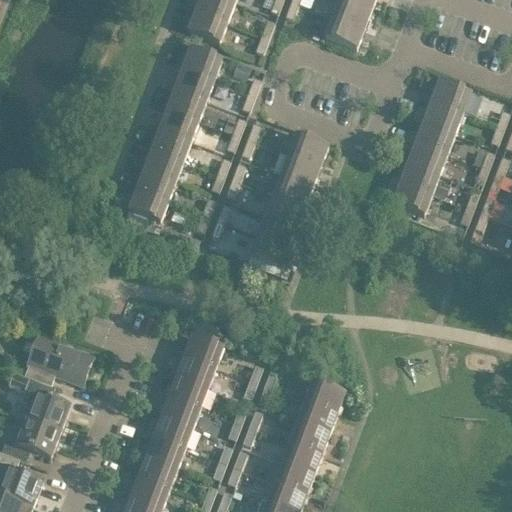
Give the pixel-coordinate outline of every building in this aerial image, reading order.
[(236,6),(220,0),(201,0),(196,14),(228,26),(236,6)] [(276,0),(271,14),(279,17),(285,1),(281,0),(276,0)] [(373,12),(341,0),(340,0),(333,20),(365,32),(373,12)] [(376,0),(341,0),(373,12),(376,0)] [(286,20),(293,23),(299,7),(292,4),(286,20)] [(188,35),(220,47),(228,26),(196,14),(188,35)] [(325,41),(357,53),(365,32),(333,20),(325,41)] [(275,25),(268,23),(262,39),(269,42),(275,25)] [(256,55),(263,57),(269,42),(262,39),(256,55)] [(223,63),(191,51),(183,72),(215,84),(223,63)] [(239,65),(234,78),(247,83),(252,71),(239,65)] [(175,92),(207,104),(215,84),(183,72),(175,92)] [(262,84),(255,81),(249,97),(256,100),(262,84)] [(471,96),(439,84),(431,105),(463,117),(471,96)] [(167,112),(199,124),(207,104),(175,92),(167,112)] [(243,112),(250,115),(256,100),(249,97),(243,112)] [(424,125),(456,137),(463,117),(431,105),(424,125)] [(160,132),(192,144),(199,124),(167,112),(160,132)] [(510,117),(503,114),(497,130),(504,133),(510,117)] [(247,124),(239,121),(233,137),(241,140),(247,124)] [(416,145),(448,157),(456,137),(424,125),(416,145)] [(261,130),(254,127),(248,142),(255,145),(261,130)] [(491,146),(498,149),(504,133),(497,130),(491,146)] [(192,144),(160,132),(152,152),(184,165),(192,144)] [(227,153),(235,156),(241,140),(233,137),(227,153)] [(329,149),(297,137),(289,158),(321,170),(329,149)] [(242,158),(249,161),(255,145),(248,142),(242,158)] [(448,157),(416,145),(408,165),(440,178),(448,157)] [(184,165),(152,152),(144,173),(176,185),(184,165)] [(495,157),(488,154),(481,170),(489,173),(495,157)] [(281,178),(313,190),(321,170),(289,158),(281,178)] [(510,163),(502,160),(496,176),(504,179),(510,163)] [(231,164),(224,161),(218,177),(225,180),(231,164)] [(440,178),(408,165),(401,186),(432,198),(444,202),(448,191),(437,187),(440,178)] [(246,170),(239,167),(233,183),(240,185),(246,170)] [(475,186),(483,189),(489,173),(481,170),(475,186)] [(176,185),(144,173),(137,193),(169,205),(176,185)] [(490,192),(498,195),(504,179),(496,176),(490,192)] [(212,193),(219,196),(225,180),(218,177),(212,193)] [(274,198),(306,210),(313,190),(281,178),(274,198)] [(227,199),(234,201),(240,185),(233,183),(227,199)] [(393,206),(425,219),(432,198),(401,186),(393,206)] [(129,214),(161,226),(169,205),(137,193),(129,214)] [(480,197),(472,194),(466,211),(474,213),(480,197)] [(306,210),(274,198),(266,218),(298,231),(306,210)] [(495,203),(487,200),(481,216),(488,219),(495,203)] [(216,204),(209,201),(202,218),(210,221),(216,204)] [(231,210),(223,207),(217,223),(225,226),(231,210)] [(460,226),(468,229),(474,213),(466,211),(460,226)] [(475,232),(482,235),(488,219),(481,216),(475,232)] [(196,233),(204,236),(210,221),(202,218),(196,233)] [(298,231),(266,218),(258,239),(290,251),(298,231)] [(211,239),(219,242),(225,226),(217,223),(211,239)] [(189,243),(187,249),(198,252),(201,242),(192,238),(190,244),(189,243)] [(250,259),(282,272),(290,251),(258,239),(250,259)] [(224,351),(192,339),(184,359),(216,371),(224,351)] [(25,379),(30,381),(52,389),(56,378),(83,388),(93,361),(39,340),(25,379)] [(177,380),(209,392),(216,371),(184,359),(177,380)] [(263,371),(256,369),(250,384),(257,387),(263,371)] [(278,377),(271,374),(265,390),(272,393),(278,377)] [(14,375),(9,389),(25,395),(25,394),(30,381),(25,379),(14,375)] [(169,400),(201,412),(209,392),(177,380),(169,400)] [(25,394),(32,397),(23,421),(61,435),(71,410),(51,403),(55,391),(52,389),(30,381),(25,394)] [(244,400),(251,403),(257,387),(250,384),(244,400)] [(345,397),(314,385),(306,405),(338,418),(345,397)] [(258,406),(266,409),(272,393),(265,390),(258,406)] [(161,420),(193,432),(201,412),(169,400),(161,420)] [(298,426),(330,438),(338,418),(306,405),(298,426)] [(248,412),(241,409),(235,425),(242,427),(248,412)] [(263,417),(255,415),(249,430),(257,433),(263,417)] [(154,440),(186,452),(193,432),(161,420),(154,440)] [(7,443),(2,456),(20,463),(27,465),(31,454),(51,461),(61,435),(23,421),(14,446),(7,443)] [(228,441),(236,443),(242,427),(235,425),(228,441)] [(290,446),(322,458),(330,438),(298,426),(290,446)] [(243,446),(251,449),(257,433),(249,430),(243,446)] [(186,452),(154,440),(146,460),(178,472),(186,452)] [(283,466),(315,478),(322,458),(290,446),(283,466)] [(233,452),(225,449),(219,465),(227,468),(233,452)] [(0,497),(34,510),(44,484),(16,474),(20,463),(2,456),(0,455),(0,497)] [(247,458),(240,455),(234,471),(241,473),(247,458)] [(178,472),(146,460),(138,480),(170,493),(178,472)] [(213,481),(221,484),(227,468),(219,465),(213,481)] [(315,478),(283,466),(275,486),(307,498),(315,478)] [(228,486),(235,489),(241,473),(234,471),(228,486)] [(163,511),(170,493),(138,480),(131,501),(160,511),(163,511)] [(301,511),(307,498),(275,486),(268,506),(282,511),(301,511)] [(217,492),(210,489),(204,505),(211,508),(217,492)] [(226,511),(232,498),(225,495),(219,511),(221,511),(226,511)] [(0,511),(33,511),(34,510),(0,497),(0,511)] [(160,511),(131,501),(126,511),(160,511)]
